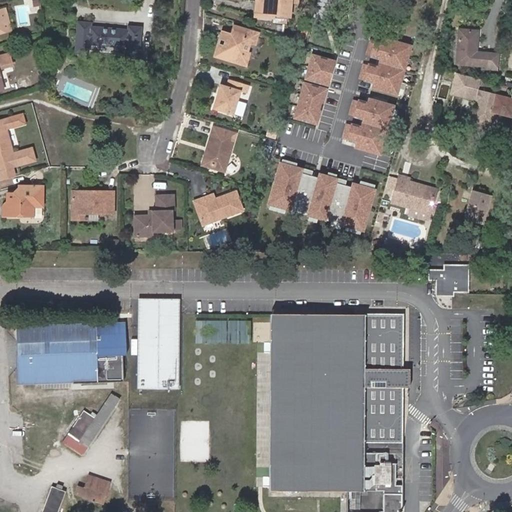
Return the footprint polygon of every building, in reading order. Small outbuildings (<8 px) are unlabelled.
[(252,0),(251,14),(268,16),(269,13),(283,14),(284,0),(252,0)] [(323,0),(312,0),(308,14),(319,17),(323,0)] [(89,21),(76,19),(73,49),(86,50),(86,41),(125,44),(124,54),(136,54),(139,26),(127,24),(126,28),(88,24),(89,21)] [(221,44),(215,42),(211,54),(242,63),(246,50),(245,50),(247,42),(251,44),(254,34),(255,31),(230,24),(227,34),(225,33),(221,44)] [(478,50),(479,29),(461,27),(459,61),(499,64),(499,52),(478,50)] [(218,31),(215,42),(221,44),(225,33),(218,31)] [(363,62),(358,78),(372,82),(371,86),(395,93),(409,44),(385,37),(383,42),(370,38),(365,53),(379,57),(377,66),(363,62)] [(0,68),(10,66),(7,54),(0,55),(0,68)] [(305,78),(327,84),(333,61),(312,55),(305,78)] [(290,72),(284,70),(281,81),(286,83),(290,72)] [(511,98),(479,90),(482,79),(455,72),(449,94),(477,101),(472,119),(486,123),(490,120),(493,109),(511,114),(511,109),(511,98)] [(215,96),(212,96),(209,106),(229,111),(236,89),(241,90),(244,82),(224,76),(222,83),(216,82),(213,92),(216,93),(215,96)] [(294,118),(315,124),(325,90),(303,84),(294,118)] [(378,152),(392,105),(368,98),(366,102),(353,98),(348,113),(362,117),(360,126),(346,122),(342,137),(355,141),(354,146),(378,152)] [(0,169),(11,167),(15,166),(33,160),(29,146),(11,151),(3,129),(7,127),(22,123),(19,113),(4,118),(0,118),(0,169)] [(141,124),(141,115),(133,115),(133,124),(141,124)] [(210,132),(206,145),(209,146),(205,161),(224,167),(235,131),(212,124),(210,132)] [(209,146),(206,145),(200,164),(223,171),(224,167),(205,161),(209,146)] [(302,170),(280,164),(268,204),(362,231),(374,190),(352,184),(351,187),(335,183),(336,180),(319,175),(318,178),(301,173),(302,170)] [(0,169),(0,179),(14,176),(11,167),(0,169)] [(431,212),(438,188),(410,180),(411,177),(401,174),(393,201),(431,212)] [(17,190),(12,194),(6,194),(6,201),(0,207),(0,215),(30,215),(30,205),(39,205),(40,186),(17,186),(17,190)] [(215,200),(213,197),(212,193),(192,200),(202,224),(242,209),(235,190),(219,196),(219,199),(215,200)] [(84,213),(95,213),(111,214),(111,192),(91,191),(91,195),(69,195),(69,213),(68,218),(84,219),(84,213)] [(490,197),(471,193),(465,222),(483,227),(490,197)] [(150,214),(146,214),(132,214),(132,235),(151,235),(151,231),(170,231),(171,229),(179,229),(179,219),(170,219),(170,210),(172,210),(172,194),(154,194),(154,210),(150,210),(150,214)] [(445,270),(430,269),(430,278),(437,278),(437,294),(454,294),(454,290),(469,290),(469,264),(445,264),(445,270)] [(138,298),(138,311),(176,311),(176,298),(138,298)] [(138,311),(138,386),(177,386),(176,311),(138,311)] [(403,368),(403,314),(271,313),(272,486),(271,489),(385,490),(384,511),(397,511),(398,510),(403,510),(403,452),(367,452),(367,442),(403,443),(402,387),(410,387),(409,369),(403,368)] [(252,320),(197,319),(197,341),(252,342),(252,320)] [(17,329),(19,381),(126,376),(124,344),(95,345),(94,325),(41,328),(17,329)] [(83,453),(120,399),(112,393),(96,416),(85,409),(74,425),(69,433),(73,435),(68,443),(83,453)] [(110,482),(90,475),(86,486),(79,484),(76,492),(92,497),(92,499),(95,501),(96,499),(104,501),(110,482)] [(58,511),(66,491),(62,489),(63,486),(57,483),(56,487),(52,486),(51,488),(42,511),(58,511)]
